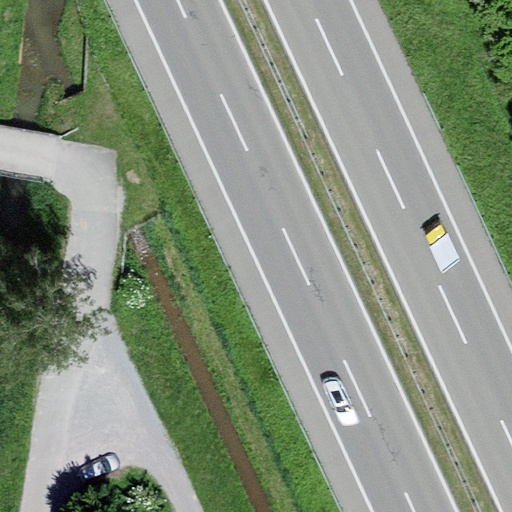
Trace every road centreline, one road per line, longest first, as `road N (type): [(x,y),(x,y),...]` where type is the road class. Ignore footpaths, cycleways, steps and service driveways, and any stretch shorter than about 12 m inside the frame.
road 1 (motorway): [(178,0),(415,511)]
road 2 (motorway): [(511,438),(310,0)]
road 3 (track): [(0,126),(85,145),(109,167),(112,208),(44,511)]
road 4 (track): [(81,344),(194,511)]
